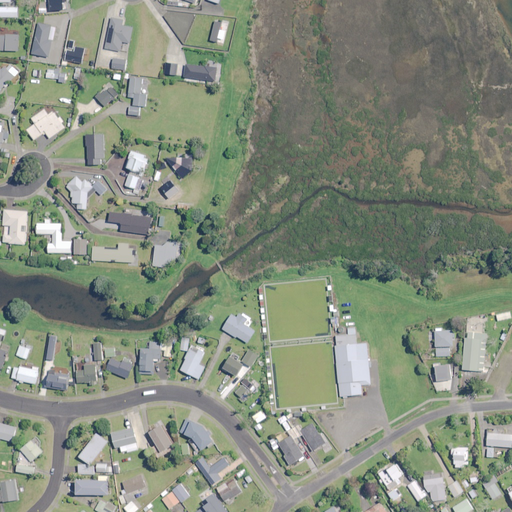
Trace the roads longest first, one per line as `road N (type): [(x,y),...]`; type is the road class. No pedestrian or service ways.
road 1 (residential): [(511,405),(415,423),(295,498)]
road 2 (residential): [(248,446),(213,407),(176,394),(62,409)]
